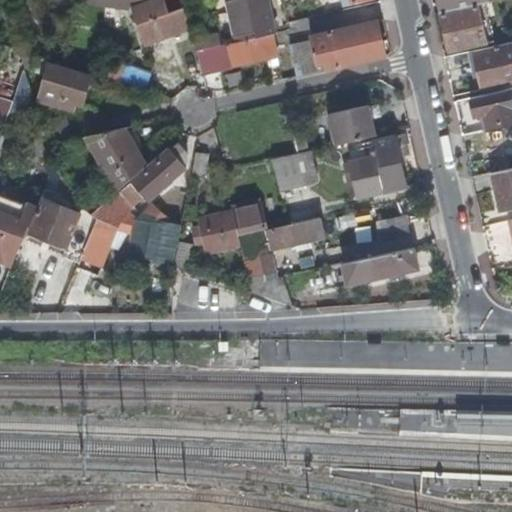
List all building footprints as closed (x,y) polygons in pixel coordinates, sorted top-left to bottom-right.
[(167,12),(162,0),(150,0),(133,6),(131,6),(132,7),(144,43),(164,36),(170,34),(188,28),(182,7),(167,12)] [(227,0),(237,41),(272,34),(274,33),(268,6),(266,0),(227,0)] [(436,0),(439,10),(476,2),(486,0),(436,0)] [(439,10),(448,50),(485,42),(476,2),(439,10)] [(386,56),(378,21),(310,36),(311,41),(290,46),(296,77),(386,56)] [(217,33),(193,38),(196,51),(212,47),(220,45),(217,33)] [(212,47),(217,69),(270,57),(271,65),(280,62),(272,34),(237,41),(220,45),(212,47)] [(511,41),(473,50),(480,89),(511,81),(511,41)] [(218,71),(217,69),(212,47),(196,51),(202,75),(218,71)] [(47,63),(48,58),(19,49),(26,69),(44,74),(37,100),(59,106),(61,100),(82,106),(91,76),(47,63)] [(0,69),(0,96),(13,101),(24,68),(3,61),(0,69)] [(114,61),(109,78),(145,90),(150,73),(114,61)] [(511,111),(511,112),(506,89),(469,97),(473,115),(482,113),(485,129),(511,122),(511,111)] [(327,114),(334,145),(374,136),(371,125),(383,122),(379,105),(367,107),(367,105),(327,114)] [(146,167),(123,126),(86,136),(117,193),(146,167)] [(64,131),(47,136),(49,145),(67,140),(64,131)] [(293,134),(297,153),(308,151),(304,132),(293,134)] [(394,135),(373,140),(384,192),(406,187),(394,135)] [(408,197),(406,187),(384,192),(373,140),(362,142),(376,204),(408,197)] [(108,206),(106,204),(93,215),(98,218),(116,232),(121,220),(136,206),(146,197),(149,200),(186,167),(186,166),(188,155),(177,143),(170,149),(134,183),(123,193),(108,206)] [(328,181),(321,148),(313,149),(320,183),(328,181)] [(282,191),(320,183),(313,149),(308,151),(297,153),(296,153),(275,158),(282,191)] [(209,155),(194,152),(190,176),(205,178),(209,155)] [(511,205),(511,167),(490,172),(498,209),(511,205)] [(0,260),(13,265),(37,209),(0,195),(0,260)] [(55,197),(53,202),(60,205),(63,199),(55,197)] [(65,257),(80,262),(88,242),(98,218),(93,215),(84,207),(81,214),(60,205),(53,202),(44,199),(31,232),(68,247),(65,257)] [(150,240),(147,255),(160,260),(161,257),(174,260),(178,244),(181,226),(171,224),(153,203),(137,217),(134,236),(150,240)] [(197,219),(200,230),(202,240),(205,252),(240,244),(238,238),(238,235),(232,211),(197,219)] [(265,232),(238,238),(240,244),(247,278),(274,272),(269,249),(323,237),(318,217),(286,224),(264,229),(265,232)] [(411,235),(407,217),(377,223),(381,241),(411,235)] [(108,250),(116,232),(98,218),(88,242),(108,250)] [(191,247),(178,244),(174,260),(174,263),(187,267),(191,247)] [(415,252),(414,247),(369,257),(355,260),(339,264),(343,285),(419,268),(416,258),(415,252)] [(274,272),(247,278),(249,284),(276,278),(274,272)] [(287,304),(281,277),(276,278),(249,284),(250,292),(287,304)] [(511,415),(458,414),(458,432),(511,433),(511,415)]
